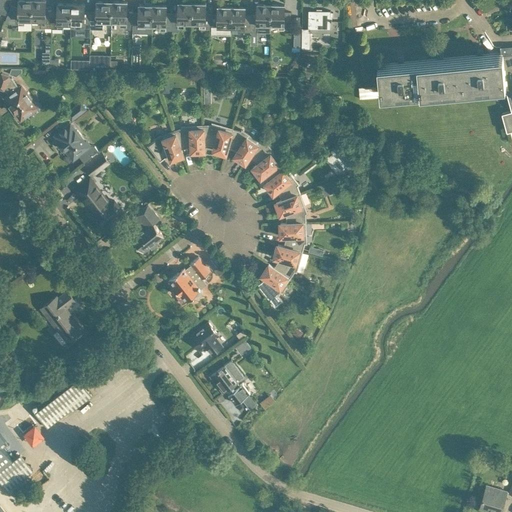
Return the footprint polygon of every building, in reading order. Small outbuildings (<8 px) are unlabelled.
[(32,20),(32,0),(18,0),(19,10),(10,10),(6,24),(11,25),(24,25),(24,20),(32,20)] [(51,29),(52,10),(46,10),(46,0),(36,0),(32,0),(32,20),(39,20),(39,25),(45,25),(45,28),(51,29)] [(90,14),(90,29),(97,30),(103,30),(103,27),(103,21),(111,21),(112,1),(96,1),(96,11),(90,11),(90,14)] [(132,30),(133,15),(133,12),(127,12),(127,2),(112,1),(111,21),(120,22),(120,27),(126,27),(126,30),(132,30)] [(71,24),(71,4),(58,3),(58,11),(52,10),(51,29),(64,29),(64,23),(71,24)] [(192,23),(192,3),(178,3),(178,13),(172,13),(172,16),(172,31),(178,31),(178,28),(184,28),(184,23),(192,23)] [(212,32),(212,17),(212,13),(206,13),(206,4),(192,3),(192,23),(199,23),(199,29),(205,29),(205,32),(212,32)] [(71,24),(71,29),(78,29),(90,29),(90,14),(90,11),(84,11),(84,4),(71,4),(71,24)] [(251,17),(251,33),(258,33),(270,33),(270,25),(271,5),(257,4),(257,14),(251,14),(251,17)] [(152,25),(153,6),(139,5),(138,12),(133,12),(133,15),(132,30),(144,31),(145,25),(152,25)] [(291,12),(285,12),(285,5),(271,5),(270,25),(278,25),(278,30),(291,30),(291,12)] [(172,31),(172,16),(172,13),(166,13),(166,6),(153,6),(152,25),(160,25),(160,31),(172,31)] [(231,27),(232,7),(218,6),(218,13),(212,13),(212,17),(212,32),(223,32),(223,27),(231,27)] [(251,33),(251,17),(251,14),(245,14),(245,7),(232,7),(231,27),(239,27),(239,32),(251,33)] [(333,13),(331,12),(331,11),(309,10),(309,28),(309,29),(310,29),(330,29),(330,21),(331,21),(333,13)] [(310,49),(310,29),(309,29),(309,28),(303,28),(302,49),(310,49)] [(502,54),(484,56),(483,50),(478,50),(478,56),(461,58),(464,85),(504,82),(505,82),(502,54)] [(511,51),(501,52),(502,54),(505,82),(504,82),(505,92),(508,91),(511,107),(511,110),(503,112),(508,130),(511,129),(511,51)] [(464,85),(461,58),(444,59),(443,53),(438,54),(438,60),(421,61),(423,89),(464,85)] [(423,89),(421,61),(404,63),(403,57),(398,57),(398,63),(380,65),(382,92),(423,89)] [(51,58),(51,67),(59,67),(59,59),(51,58)] [(72,59),(71,68),(90,68),(90,59),(72,59)] [(2,73),(0,78),(0,88),(4,90),(4,89),(5,89),(9,95),(6,97),(11,104),(10,105),(15,112),(16,111),(21,119),(27,115),(27,116),(32,112),(31,111),(32,111),(37,107),(32,101),(32,100),(33,99),(28,92),(27,93),(21,86),(19,87),(12,78),(9,76),(2,73)] [(362,92),(376,92),(375,81),(361,81),(362,92)] [(72,120),(86,109),(82,103),(68,114),(72,120)] [(133,106),(126,109),(130,118),(137,114),(133,106)] [(60,133),(57,135),(61,141),(60,142),(60,144),(64,149),(66,149),(67,148),(72,155),(76,156),(76,155),(83,164),(98,152),(93,147),(89,147),(84,151),(80,147),(85,143),(85,141),(82,137),(82,136),(78,130),(76,130),(71,123),(63,129),(62,133),(60,133)] [(226,153),(228,147),(233,129),(213,123),(212,125),(204,125),(205,144),(212,144),(213,141),(216,141),(214,150),(226,153)] [(205,151),(205,144),(204,125),(183,126),(183,128),(175,131),(182,149),(188,146),(188,143),(192,143),(192,151),(205,151)] [(241,131),(233,129),(228,147),(235,149),(237,146),(240,148),(235,155),(246,163),(249,157),(260,142),(242,130),(241,131)] [(184,155),(182,149),(175,131),(155,138),(156,140),(149,145),(161,160),(167,156),(165,152),(169,151),(172,159),(184,155)] [(267,146),(260,142),(249,157),(255,161),(258,159),(260,162),(253,167),(261,177),(265,175),(267,178),(283,165),(268,145),(267,146)] [(102,152),(84,166),(91,175),(109,162),(102,152)] [(298,185),(283,165),(267,178),(269,180),(266,183),(274,193),(281,188),(283,191),(280,193),(282,199),(299,193),(297,186),(298,185)] [(90,178),(76,189),(96,215),(105,227),(124,212),(115,200),(111,203),(90,178)] [(299,193),(282,199),(276,202),(281,214),(289,211),(290,214),(287,216),(287,223),(307,222),(306,214),(308,213),(299,193)] [(149,204),(135,214),(146,227),(133,238),(140,247),(143,247),(148,244),(152,249),(159,243),(157,240),(164,235),(154,223),(160,219),(149,204)] [(307,222),(287,223),(281,223),(281,236),(290,236),(290,239),(286,239),(284,246),(303,251),(306,244),(308,244),(307,222)] [(303,251),(284,246),(278,244),(274,257),(283,259),(282,262),(278,261),(274,267),(290,278),(295,271),(297,272),(303,251)] [(184,268),(169,280),(174,287),(180,295),(181,294),(186,295),(189,299),(193,296),(194,297),(195,297),(195,298),(197,298),(198,298),(199,297),(200,297),(201,296),(202,295),(202,294),(202,293),(202,292),(202,291),(201,290),(202,289),(201,289),(208,284),(203,278),(211,271),(199,256),(190,263),(191,264),(185,269),(184,268)] [(264,280),(258,285),(270,300),(274,306),(282,299),(279,295),(290,278),(274,267),(269,264),(262,274),(269,279),(267,282),(264,280)] [(221,265),(215,270),(219,275),(225,270),(221,265)] [(22,275),(13,280),(16,286),(25,280),(22,275)] [(44,307),(52,318),(50,319),(59,331),(61,329),(69,339),(68,341),(76,335),(78,334),(78,333),(83,329),(66,307),(76,300),(68,290),(59,297),(57,295),(42,308),(44,307)] [(229,323),(237,329),(241,324),(233,318),(229,323)] [(208,348),(212,353),(223,345),(216,337),(219,334),(209,321),(190,336),(200,349),(206,344),(209,347),(208,348)] [(299,336),(303,331),(296,326),(292,331),(299,336)] [(242,344),(252,338),(246,329),(237,335),(242,344)] [(225,365),(213,374),(220,384),(219,385),(224,392),(227,389),(230,393),(229,394),(236,404),(250,393),(243,383),(240,385),(237,381),(244,377),(231,360),(232,360),(232,359),(224,365),(225,365)] [(78,378),(35,412),(47,427),(71,409),(72,411),(92,396),(78,378)] [(33,471),(20,454),(0,470),(0,481),(7,491),(33,471)] [(501,503),(505,491),(487,485),(480,507),(497,511),(500,511),(503,503),(501,503)]
